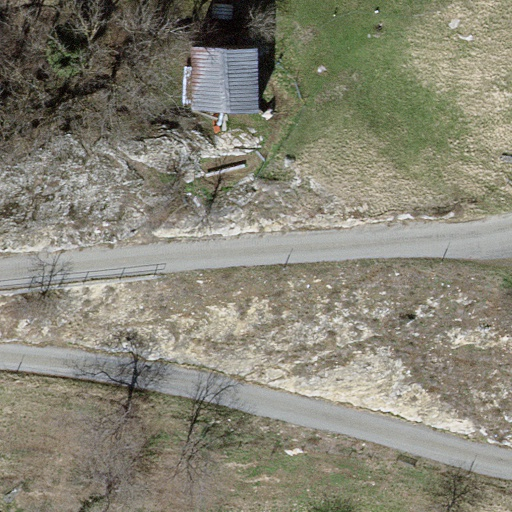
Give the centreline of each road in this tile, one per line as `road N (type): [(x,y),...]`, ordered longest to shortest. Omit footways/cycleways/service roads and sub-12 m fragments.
road 1 (unclassified): [(0,354),(120,368),(511,467)]
road 2 (unclassified): [(511,231),(0,274)]
